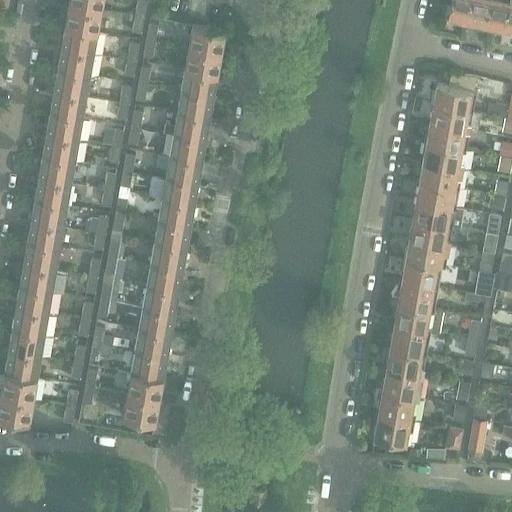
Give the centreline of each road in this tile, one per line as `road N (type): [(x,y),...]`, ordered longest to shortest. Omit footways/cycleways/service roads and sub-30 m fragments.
road 1 (residential): [(250,4),(261,40),(238,169),(217,229),(186,456)]
road 2 (residential): [(335,469),(406,46)]
road 3 (residential): [(0,192),(34,0)]
road 4 (residential): [(0,441),(186,456)]
road 5 (residential): [(335,469),(511,486)]
